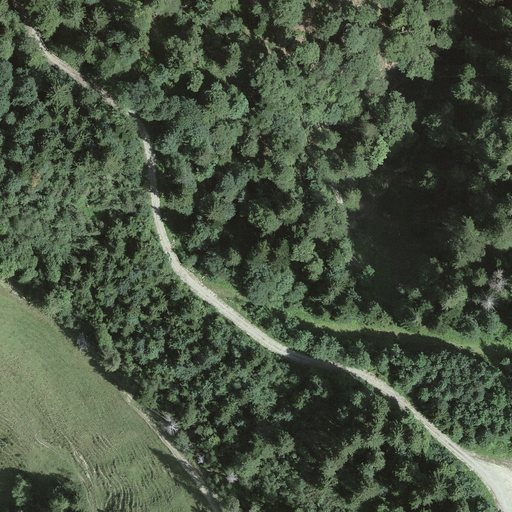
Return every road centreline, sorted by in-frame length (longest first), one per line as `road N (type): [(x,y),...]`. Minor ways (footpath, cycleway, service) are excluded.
road 1 (track): [(20,0),(49,58),(142,126),(157,220),(178,268),(276,346),(387,389),(478,468),(507,511)]
road 2 (track): [(511,350),(325,329),(198,289)]
